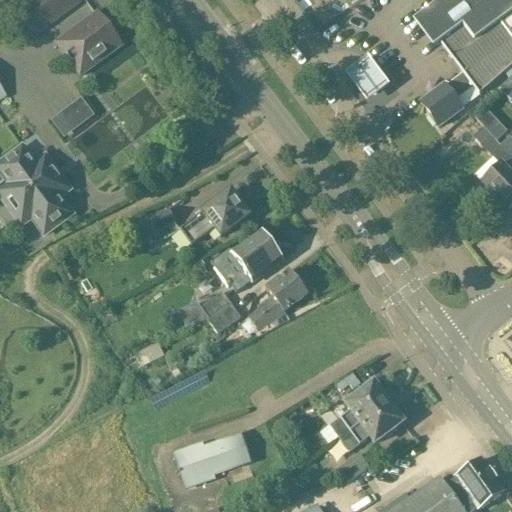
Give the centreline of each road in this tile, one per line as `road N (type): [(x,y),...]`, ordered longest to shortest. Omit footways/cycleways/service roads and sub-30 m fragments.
road 1 (residential): [(497,303),(266,0)]
road 2 (secondary): [(344,206),(182,0)]
road 3 (secondary): [(452,337),(376,235),(344,206)]
road 4 (secondary): [(344,206),(360,243),(433,347)]
road 5 (secondary): [(433,347),(511,447)]
